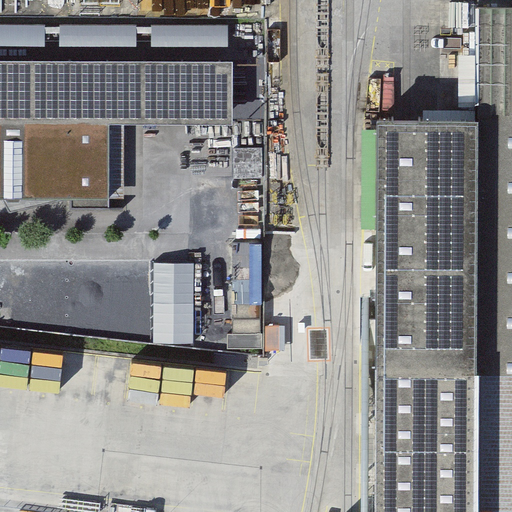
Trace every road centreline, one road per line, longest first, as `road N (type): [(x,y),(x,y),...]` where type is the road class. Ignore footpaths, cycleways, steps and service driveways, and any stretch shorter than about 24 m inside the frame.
road 1 (unknown): [(298,511),(322,383),(329,283),(325,0)]
road 2 (unknown): [(0,289),(190,292)]
